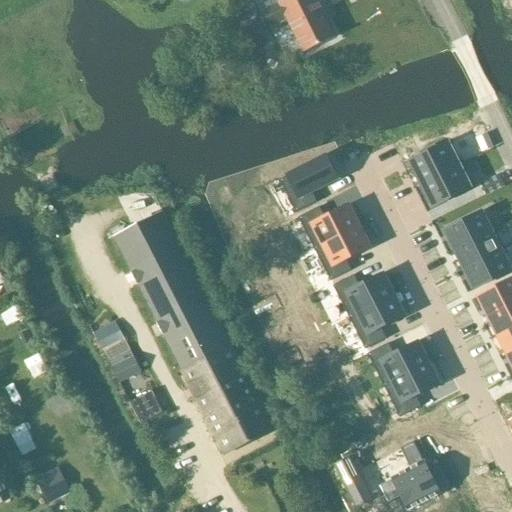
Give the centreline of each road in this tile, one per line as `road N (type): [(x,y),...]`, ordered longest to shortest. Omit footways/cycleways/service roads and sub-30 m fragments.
road 1 (track): [(44,166),(234,511)]
road 2 (residential): [(369,167),(511,461)]
